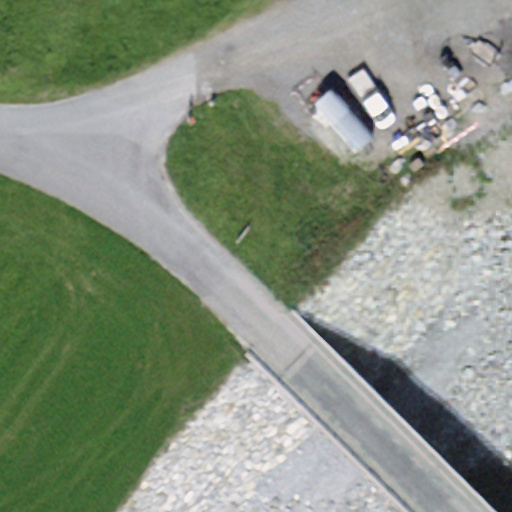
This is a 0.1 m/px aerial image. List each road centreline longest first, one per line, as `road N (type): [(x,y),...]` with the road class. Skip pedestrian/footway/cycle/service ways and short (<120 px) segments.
road 1 (unclassified): [(0,133),(122,183),(451,511)]
road 2 (track): [(33,144),(381,0)]
